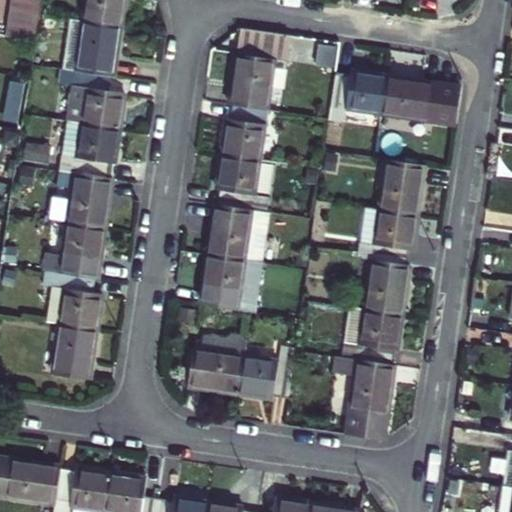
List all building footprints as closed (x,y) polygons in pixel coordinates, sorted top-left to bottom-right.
[(13,0),(8,36),(35,40),(37,27),(39,15),(39,13),(41,1),(41,0),(13,0)] [(81,0),(78,22),(116,29),(120,0),(81,0)] [(116,29),(78,22),(66,20),(58,70),(107,78),(109,63),(111,63),(116,29)] [(289,37),(240,29),(236,54),(273,61),(285,62),(289,37)] [(266,110),(273,61),(236,54),(229,104),(232,104),(266,110)] [(107,78),(58,70),(56,85),(69,87),(63,122),(78,124),(115,130),(120,95),(105,93),(107,78)] [(330,108),(379,115),(385,77),(351,73),(351,75),(335,73),(330,108)] [(385,77),(379,115),(430,122),(435,84),(385,77)] [(258,160),(266,110),(232,104),(229,119),(226,118),(221,155),(258,160)] [(115,130),(78,124),(71,174),(106,180),(108,164),(110,164),(115,130)] [(258,160),(221,155),(216,190),(219,190),(217,204),(251,209),(258,160)] [(386,162),(379,211),(417,217),(423,167),(386,162)] [(106,180),(71,174),(63,222),(101,228),(108,181),(106,180)] [(251,209),(217,204),(214,204),(207,254),(244,259),(251,209)] [(417,217),(379,211),(372,262),(407,267),(409,251),(412,252),(417,217)] [(101,228),(63,222),(56,272),(91,278),(93,263),(96,263),(101,228)] [(244,259),(207,254),(201,289),(205,289),(202,305),(236,310),(244,259)] [(407,267),(372,262),(365,311),(402,317),(409,267),(407,267)] [(56,323),(94,328),(99,293),(89,291),(91,278),(56,272),(54,288),(48,286),(43,320),(56,323)] [(402,317),(365,311),(358,361),(392,366),(395,351),(398,352),(402,317)] [(94,328),(56,323),(49,372),(87,377),(94,328)] [(237,355),(240,343),(204,335),(201,349),(220,353),(220,351),(237,355)] [(238,395),(243,357),(193,350),(188,388),(238,395)] [(293,365),(243,357),(238,395),(274,400),(274,397),(288,399),(293,365)] [(392,366),(358,361),(340,358),(337,375),(355,377),(347,435),(383,441),(385,439),(395,367),(392,366)] [(0,498),(54,507),(59,472),(60,469),(0,459),(0,498)] [(59,472),(54,507),(87,511),(104,511),(109,477),(75,471),(75,474),(59,472)] [(109,477),(104,511),(155,511),(158,500),(142,498),(143,482),(109,477)] [(511,511),(511,486),(505,486),(502,511),(511,511)] [(206,511),(208,503),(173,498),(172,502),(158,500),(155,511),(206,511)] [(308,511),(310,507),(275,502),(273,511),(308,511)] [(242,511),(242,508),(208,503),(206,511),(242,511)]
